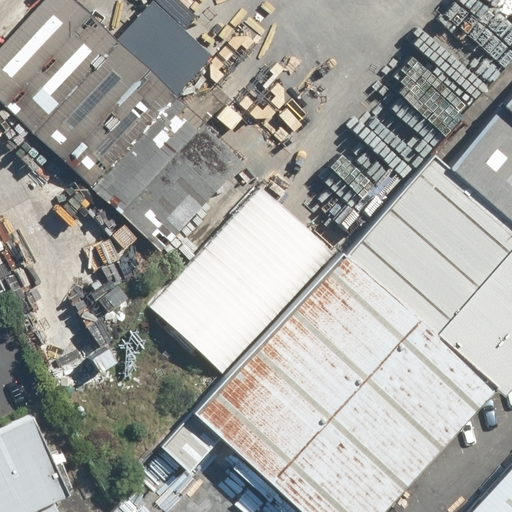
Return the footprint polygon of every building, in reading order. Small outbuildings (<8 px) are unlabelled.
[(60,0),(47,0),(0,51),(0,105),(159,251),(240,164),(60,0)] [(144,0),(207,58),(245,18),(225,0),(144,0)] [(292,0),(330,34),(322,43),(344,63),(400,0),(292,0)] [(425,37),(394,65),(406,79),(437,51),(425,37)] [(511,92),(442,171),(511,233),(511,92)] [(511,233),(442,171),(421,152),(184,415),(293,511),(386,511),(511,372),(511,233)] [(0,428),(0,511),(125,511),(114,501),(103,511),(76,511),(32,414),(0,428)] [(511,511),(511,461),(466,511),(511,511)]
